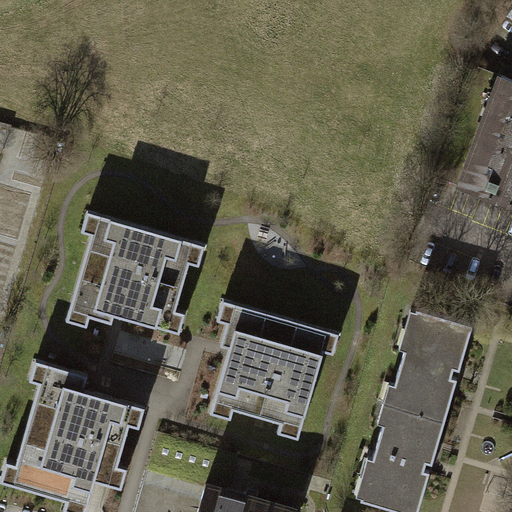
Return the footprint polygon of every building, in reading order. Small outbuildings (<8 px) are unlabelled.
[(511,64),(495,58),(452,176),(492,190),(489,197),(510,205),(511,198),(511,64)] [(205,244),(88,210),(83,230),(92,233),(67,319),(88,325),(90,315),(113,321),(115,313),(121,314),(180,331),(186,311),(176,308),(189,261),(199,264),(205,244)] [(339,332),(224,299),(218,319),(228,321),(222,343),(230,346),(229,351),(212,411),(232,416),(234,407),(281,421),(278,431),(299,437),(324,349),(334,352),(339,332)] [(473,326),(415,310),(389,400),(447,417),(473,326)] [(89,374),(36,359),(30,379),(40,381),(17,462),(7,459),(1,480),(67,499),(64,508),(79,511),(84,511),(94,478),(122,486),(128,465),(119,463),(130,423),(139,426),(145,406),(96,392),(84,389),(89,374)] [(447,417),(389,400),(363,491),(421,507),(447,417)] [(206,483),(197,511),(296,511),(297,509),(228,489),(239,453),(158,431),(149,466),(206,483)]
